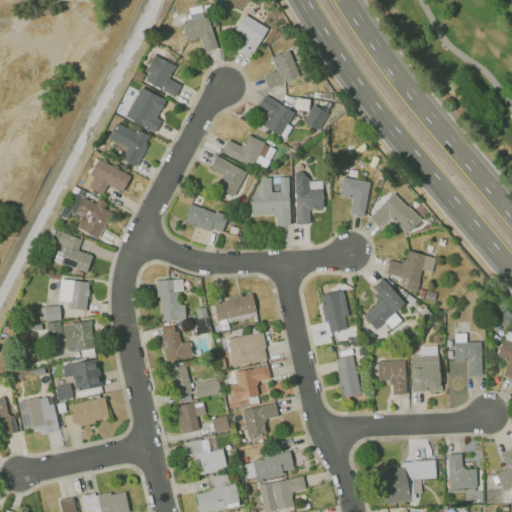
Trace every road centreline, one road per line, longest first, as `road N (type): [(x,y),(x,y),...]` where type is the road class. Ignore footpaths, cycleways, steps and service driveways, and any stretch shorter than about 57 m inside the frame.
road 1 (residential): [(228,82),(206,106),(135,238),(121,294),(163,511)]
road 2 (trunk): [(303,0),(384,120),(511,271)]
road 3 (trunk): [(511,214),(345,0)]
road 4 (residential): [(348,252),(211,265),(135,238)]
road 5 (residential): [(496,412),(466,424),(323,427)]
road 6 (residential): [(285,262),(323,427)]
road 7 (residential): [(149,441),(19,472)]
